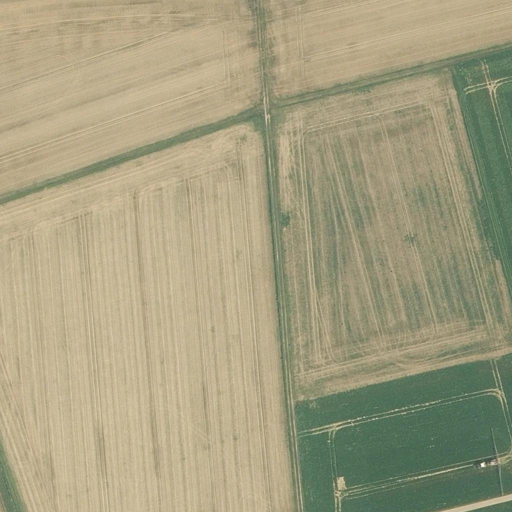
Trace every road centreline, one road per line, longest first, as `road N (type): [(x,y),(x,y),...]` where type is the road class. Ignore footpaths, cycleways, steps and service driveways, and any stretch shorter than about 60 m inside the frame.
road 1 (track): [(259,0),(303,511)]
road 2 (track): [(0,199),(266,108)]
road 3 (track): [(511,45),(266,108)]
road 4 (track): [(453,59),(511,288)]
